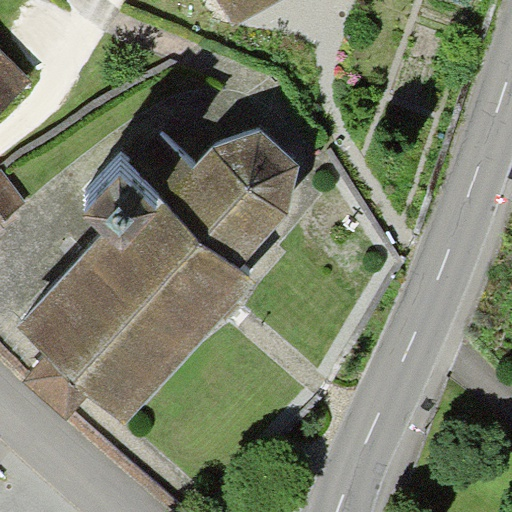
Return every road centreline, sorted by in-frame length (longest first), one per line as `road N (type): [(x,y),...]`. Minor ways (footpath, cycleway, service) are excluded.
road 1 (secondary): [(336,511),(433,290),(511,66)]
road 2 (residential): [(124,511),(0,398)]
